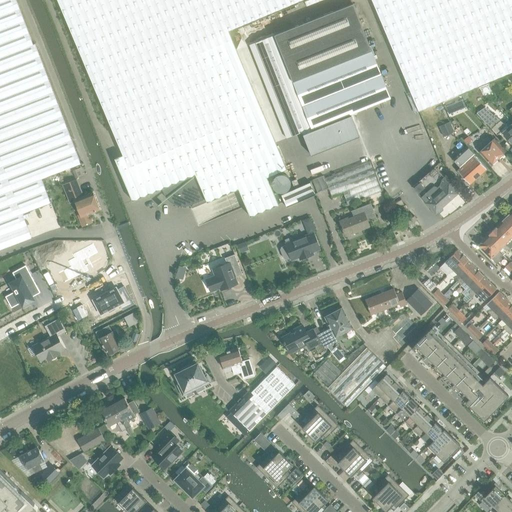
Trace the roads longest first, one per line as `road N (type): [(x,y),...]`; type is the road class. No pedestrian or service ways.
road 1 (unclassified): [(182,336),(48,0)]
road 2 (unclassified): [(182,336),(449,227)]
road 3 (unclassified): [(125,265),(22,0)]
road 4 (residential): [(0,430),(142,353)]
road 5 (residential): [(125,265),(0,333)]
road 6 (residential): [(498,448),(408,357)]
